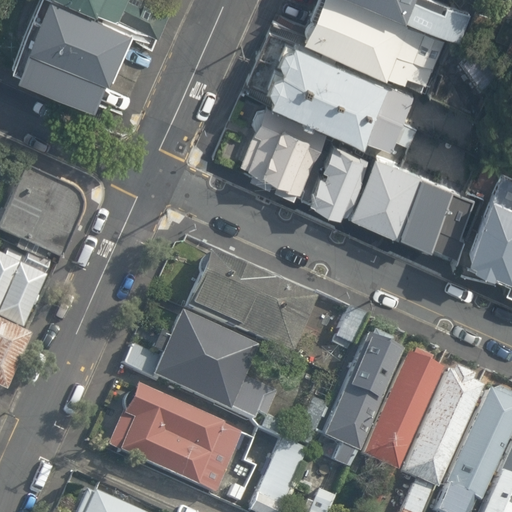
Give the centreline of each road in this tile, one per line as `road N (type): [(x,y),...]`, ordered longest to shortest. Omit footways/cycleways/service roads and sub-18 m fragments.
road 1 (residential): [(147,173),(511,334)]
road 2 (residential): [(2,511),(147,173)]
road 3 (residential): [(147,173),(227,0)]
road 4 (residential): [(147,173),(0,101)]
